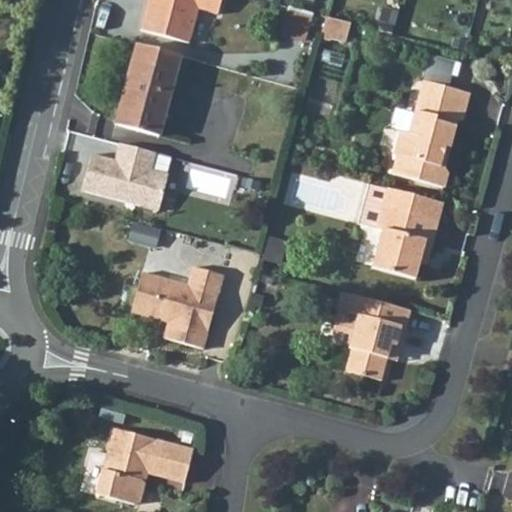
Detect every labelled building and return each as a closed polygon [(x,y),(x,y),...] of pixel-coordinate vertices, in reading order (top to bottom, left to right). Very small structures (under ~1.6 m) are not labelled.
[(221,0),(149,0),(148,1),(140,32),(188,45),(197,10),(218,16),(221,0)] [(313,14),(290,8),(283,34),(306,40),(313,14)] [(329,17),(325,37),(349,42),(353,23),(329,17)] [(183,58),(137,45),(118,123),(163,135),(183,58)] [(441,48),(433,79),(457,86),(465,54),(441,48)] [(425,78),(416,105),(425,108),(433,79),(425,78)] [(425,108),(416,105),(410,129),(401,126),(395,150),(401,151),(396,171),(448,185),(452,168),(446,160),(458,116),(465,117),(473,90),(457,86),(433,79),(425,108)] [(157,152),(121,142),(117,159),(93,153),(84,189),(127,201),(128,197),(134,198),(137,203),(160,209),(170,173),(153,168),(157,152)] [(447,200),(402,188),(390,227),(397,230),(387,266),(418,275),(424,251),(428,253),(433,236),(435,237),(447,200)] [(358,262),(373,266),(383,228),(368,224),(358,262)] [(149,272),(138,310),(174,319),(169,336),(209,345),(228,273),(199,265),(193,283),(162,276),(149,272)] [(358,294),(341,290),(336,307),(341,309),(335,333),(338,339),(350,342),(349,346),(355,349),(350,368),(383,376),(389,355),(393,340),(405,344),(414,309),(358,294)] [(393,340),(389,355),(401,358),(405,344),(393,340)] [(143,474),(158,478),(161,462),(191,468),(196,451),(115,431),(99,497),(134,504),(146,501),(150,483),(142,476),(143,474)] [(161,462),(158,478),(162,480),(186,485),(191,468),(161,462)]
